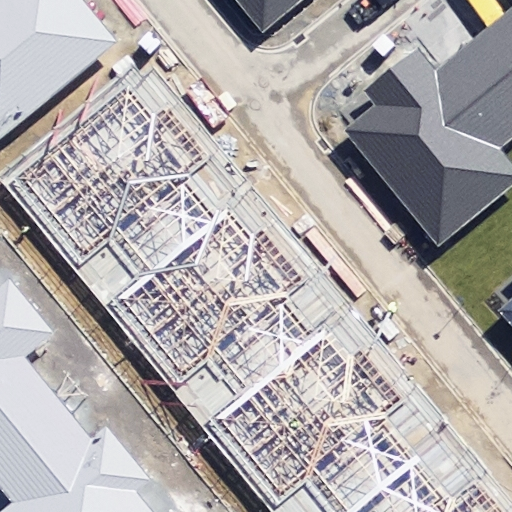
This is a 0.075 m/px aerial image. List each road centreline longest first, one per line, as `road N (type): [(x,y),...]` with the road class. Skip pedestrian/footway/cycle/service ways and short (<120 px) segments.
road 1 (residential): [(259,101),(511,416)]
road 2 (residential): [(259,101),(383,0)]
road 3 (residential): [(176,0),(259,101)]
